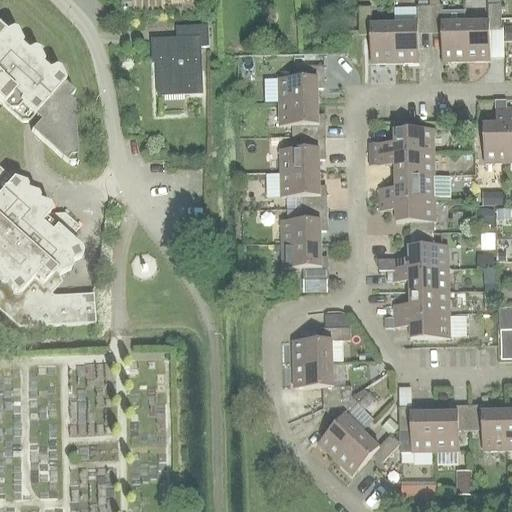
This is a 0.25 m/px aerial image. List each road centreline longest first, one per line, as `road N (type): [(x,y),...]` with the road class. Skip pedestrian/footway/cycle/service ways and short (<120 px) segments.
road 1 (residential): [(355,305),(353,96),(511,93)]
road 2 (residential): [(358,511),(276,426),(270,346),(271,327),(283,315),(355,305)]
road 3 (residential): [(55,0),(84,26),(99,57),(116,157),(146,218)]
road 4 (residential): [(511,376),(407,375),(355,305)]
